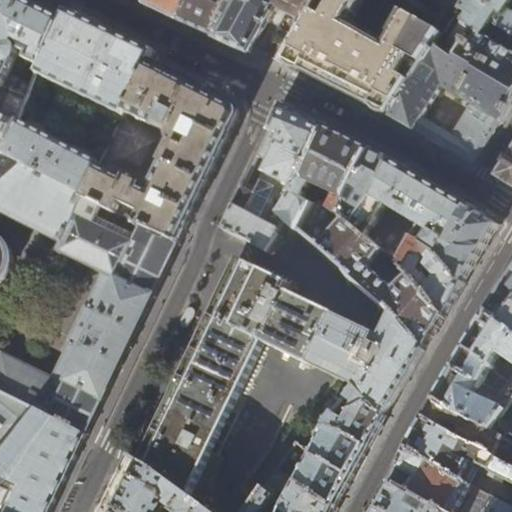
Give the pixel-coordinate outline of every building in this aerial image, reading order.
[(0,0),(0,86),(30,97),(34,86),(11,77),(20,56),(21,51),(30,55),(28,61),(43,68),(64,20),(28,1),(25,0),(0,0)] [(153,10),(181,23),(194,0),(151,0),(146,7),(153,10)] [(207,35),(215,38),(230,14),(238,0),(240,0),(247,4),(248,0),(194,0),(181,23),(207,35)] [(240,0),(238,0),(230,14),(215,38),(236,48),(251,54),(254,48),(277,9),(293,17),(309,25),(323,0),(248,0),(247,4),(240,0)] [(381,113),(389,118),(445,36),(376,0),(323,0),(309,25),(287,65),(301,73),(381,113)] [(493,24),(511,35),(511,0),(468,0),(462,11),(470,16),(464,25),(483,36),(493,24)] [(69,10),(64,20),(43,68),(39,76),(125,116),(150,63),(155,52),(114,32),(69,10)] [(389,118),(415,131),(439,146),(472,165),(476,163),(501,122),(503,123),(511,109),(511,35),(493,24),(483,36),(464,25),(470,16),(462,11),(445,36),(389,118)] [(102,164),(86,200),(180,244),(183,238),(227,146),(239,121),(235,107),(157,67),(150,63),(125,116),(102,164)] [(0,140),(9,145),(19,122),(30,97),(0,86),(0,140)] [(279,236),(288,219),(284,214),(298,190),(300,188),(301,188),(328,128),(293,111),(283,106),(282,106),(278,114),(258,157),(274,163),(270,174),(263,172),(254,192),(244,188),(234,208),(230,217),(224,230),(233,234),(249,242),(270,252),(281,237),(279,236)] [(19,122),(9,145),(3,157),(86,200),(102,164),(19,122)] [(288,219),(306,234),(320,206),(306,200),(312,185),(338,197),(332,211),(339,216),(373,150),(351,139),(328,128),(301,188),(300,188),(298,190),(284,214),(288,219)] [(0,221),(3,214),(0,212),(0,164),(3,157),(9,145),(0,140),(0,221)] [(389,158),(373,150),(339,216),(355,228),(375,198),(392,160),(389,158)] [(511,155),(498,177),(498,178),(499,179),(501,181),(511,187),(511,155)] [(54,379),(3,353),(0,359),(0,390),(27,405),(54,418),(87,436),(91,429),(120,369),(122,365),(126,357),(148,311),(167,271),(180,244),(86,200),(3,157),(0,164),(0,212),(3,214),(64,243),(60,252),(105,274),(89,307),(87,307),(71,341),(73,341),(54,379)] [(427,180),(392,160),(375,198),(355,228),(372,243),(375,238),(371,235),(388,208),(405,218),(406,217),(427,180)] [(436,186),(427,180),(406,217),(423,228),(424,227),(433,232),(450,243),(472,207),(450,193),(443,190),(436,186)] [(384,303),(393,315),(425,351),(441,325),(445,318),(419,285),(411,277),(400,290),(398,291),(395,292),(392,291),(372,273),(371,269),(384,253),(372,243),(355,228),(339,216),(332,211),(321,205),(320,206),(306,234),(384,303)] [(433,232),(426,245),(439,254),(465,285),(500,227),(482,214),(481,213),(472,207),(450,243),(433,232)] [(0,288),(7,284),(11,278),(14,270),(15,260),(13,252),(9,245),(3,239),(0,237),(0,288)] [(398,266),(411,277),(419,285),(439,254),(426,245),(414,237),(398,266)] [(439,254),(419,285),(445,318),(449,313),(465,285),(439,254)] [(141,464),(192,499),(266,343),(312,366),(337,316),(290,294),(293,288),(289,286),(289,285),(239,261),(195,353),(145,455),(141,464)] [(511,270),(486,311),(511,330),(511,270)] [(511,330),(486,311),(476,328),(465,348),(437,398),(435,402),(493,434),(511,404),(511,330)] [(384,338),(337,316),(312,366),(356,386),(360,391),(359,391),(386,417),(393,405),(420,360),(425,351),(393,315),(384,338)] [(0,511),(50,511),(66,481),(87,436),(54,418),(27,405),(0,390),(0,511)] [(387,419),(386,417),(359,391),(311,456),(313,457),(299,485),(300,485),(301,485),(338,509),(353,482),(369,452),(385,422),(387,419)] [(428,414),(426,418),(445,430),(459,438),(495,458),(511,468),(511,443),(505,440),(493,434),(435,402),(428,414)] [(511,404),(493,434),(505,440),(511,443),(511,404)] [(511,483),(511,468),(495,458),(459,438),(445,430),(426,418),(412,442),(407,450),(471,488),(479,471),(495,480),(498,476),(511,483)] [(391,482),(393,483),(417,497),(431,505),(443,511),(459,511),(469,494),(487,502),(490,498),(471,488),(407,450),(407,452),(406,453),(395,473),(391,482)] [(209,511),(192,499),(141,464),(132,459),(114,496),(106,511),(209,511)] [(336,511),(338,509),(301,485),(300,485),(299,485),(280,473),(252,511),(267,511),(280,494),(284,497),(283,500),(289,505),(286,510),(288,511),(289,511),(336,511)] [(390,488),(376,511),(443,511),(431,505),(426,511),(421,511),(411,506),(417,497),(393,483),(390,488)] [(511,511),(511,508),(490,498),(487,502),(481,511),(511,511)]
